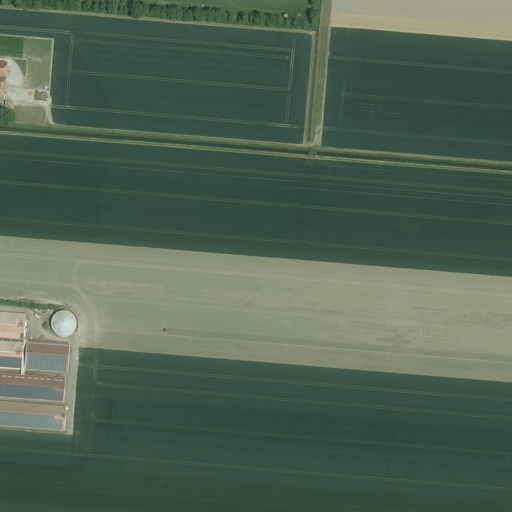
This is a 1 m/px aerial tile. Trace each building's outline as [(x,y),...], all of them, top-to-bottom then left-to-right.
[(76,328),(76,325),(76,322),(75,319),(73,316),(70,314),(67,313),(63,312),(60,313),(57,314),(55,315),(53,318),(51,321),(51,325),(51,328),(53,331),(55,334),(57,336),(60,337),(63,337),(66,337),(70,336),(72,334),(75,331),(76,328)] [(26,316),(0,314),(0,369),(22,371),(26,316)] [(0,397),(64,403),(66,380),(24,377),(25,370),(27,342),(24,341),(21,377),(0,375),(0,397)] [(27,342),(25,370),(67,373),(70,345),(27,342)] [(0,425),(64,430),(66,410),(66,407),(0,402),(0,425)]
